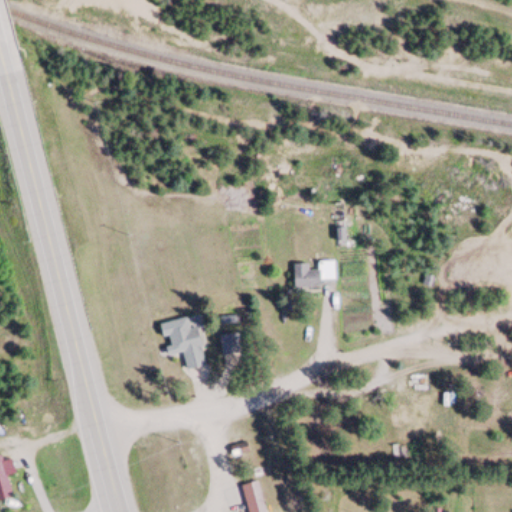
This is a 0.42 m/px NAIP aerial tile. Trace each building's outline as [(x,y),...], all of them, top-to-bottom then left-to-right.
[(317,263),(318,271),(308,272),(308,265),(293,266),(293,290),(320,289),(319,283),(335,282),(334,263),(317,263)] [(197,328),(189,329),(187,319),(166,324),(172,356),(183,354),(186,371),(205,366),(197,328)] [(427,401),(427,377),(408,377),(408,400),(396,400),(396,441),(420,441),(420,401),(427,401)] [(0,501),(12,498),(0,459),(0,501)] [(265,511),(259,483),(240,487),(245,511),(265,511)]
